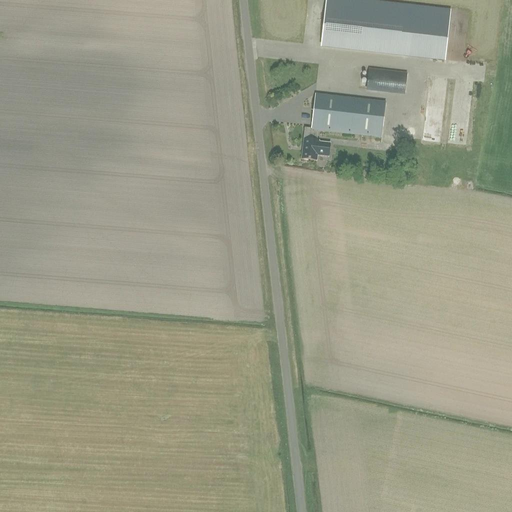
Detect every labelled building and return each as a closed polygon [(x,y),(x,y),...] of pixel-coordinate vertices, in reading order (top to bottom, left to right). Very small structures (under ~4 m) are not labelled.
[(445,60),(451,12),(339,0),(337,0),(337,1),(326,0),(321,46),(445,60)] [(367,89),(405,94),(407,77),(369,72),(367,89)] [(386,103),(315,94),(311,129),(305,128),(301,160),(317,162),(318,157),(329,158),(331,144),(320,142),(320,141),(317,141),(318,132),(382,139),(386,103)] [(432,119),(432,129),(433,129),(433,134),(439,134),(439,128),(442,128),(442,119),(432,119)] [(467,138),(467,129),(455,128),(455,138),(467,138)]
